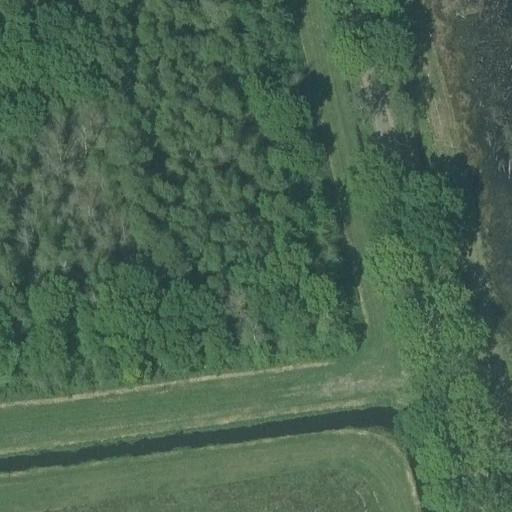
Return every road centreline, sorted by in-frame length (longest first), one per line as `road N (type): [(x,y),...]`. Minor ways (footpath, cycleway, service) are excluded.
road 1 (unclassified): [(471,511),(350,0)]
road 2 (track): [(0,431),(442,387)]
